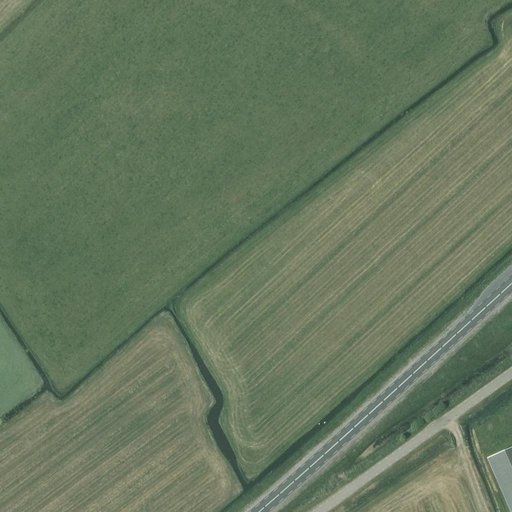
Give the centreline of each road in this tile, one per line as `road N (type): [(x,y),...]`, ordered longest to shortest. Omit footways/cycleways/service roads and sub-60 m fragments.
road 1 (primary): [(258,511),(511,282)]
road 2 (unclassified): [(318,511),(511,373)]
